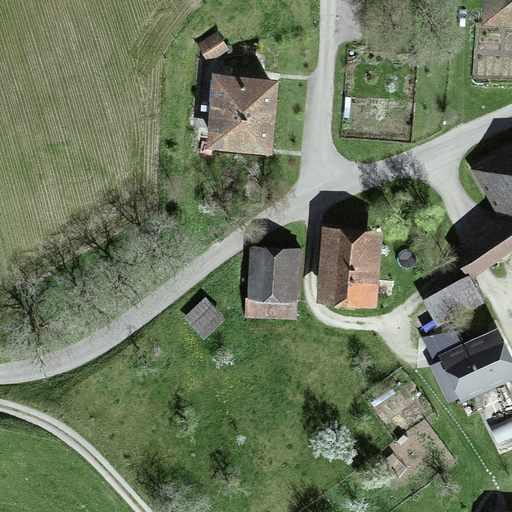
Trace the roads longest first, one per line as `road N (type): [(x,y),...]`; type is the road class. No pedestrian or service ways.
road 1 (unclassified): [(316,202),(258,231),(91,352),(0,374)]
road 2 (track): [(458,269),(381,322),(329,318),(312,299),(316,202)]
road 3 (unclassified): [(511,116),(316,202)]
road 4 (unclassified): [(316,202),(323,0)]
road 5 (track): [(511,329),(427,154)]
road 6 (track): [(0,408),(61,429),(142,511)]
